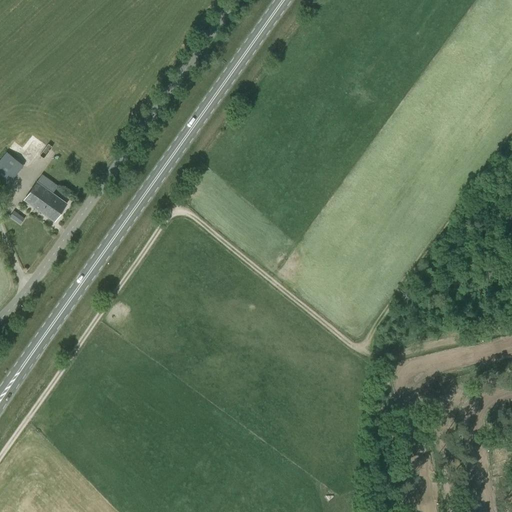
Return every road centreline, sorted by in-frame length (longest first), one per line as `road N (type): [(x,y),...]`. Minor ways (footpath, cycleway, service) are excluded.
road 1 (track): [(0,453),(180,208),(193,210),(388,371),(422,368)]
road 2 (primary): [(0,398),(283,0)]
road 3 (unclassified): [(26,291),(234,0)]
